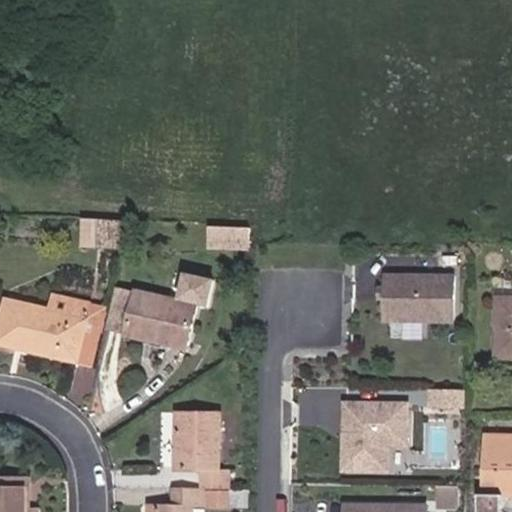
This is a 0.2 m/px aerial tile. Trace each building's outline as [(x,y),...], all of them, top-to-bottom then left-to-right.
[(126,234),(127,220),(86,219),(85,232),(126,234)] [(225,247),(226,227),(211,226),(210,246),(225,247)] [(250,248),(251,228),(226,227),(225,247),(250,248)] [(126,247),(126,234),(85,232),(85,245),(126,247)] [(189,348),(199,301),(210,304),(215,280),(188,274),(182,300),(139,290),(129,335),(189,348)] [(456,321),(456,276),(387,275),(387,291),(387,300),(387,320),(456,321)] [(129,335),(139,290),(119,289),(111,328),(129,335)] [(93,364),(107,307),(56,295),(52,310),(87,319),(77,361),(93,364)] [(511,298),(501,298),(500,357),(511,357),(511,298)] [(0,342),(77,361),(87,319),(52,310),(9,300),(0,335),(0,342)] [(464,404),(464,388),(434,388),(434,404),(464,404)] [(408,443),(408,404),(347,404),(347,469),(390,470),(390,443),(408,443)] [(221,470),(221,414),(179,413),(179,470),(203,470),(203,489),(206,489),(231,490),(231,470),(221,470)] [(511,435),(488,435),(485,494),(481,494),(481,511),(505,511),(506,496),(511,495),(511,435)] [(0,511),(39,511),(40,509),(32,509),(31,478),(0,477),(0,511)] [(461,505),(461,485),(441,484),(441,504),(461,505)] [(195,511),(196,508),(206,508),(206,489),(203,489),(175,489),(175,508),(150,507),(149,511),(195,511)] [(230,508),(230,493),(210,493),(209,508),(230,508)]
